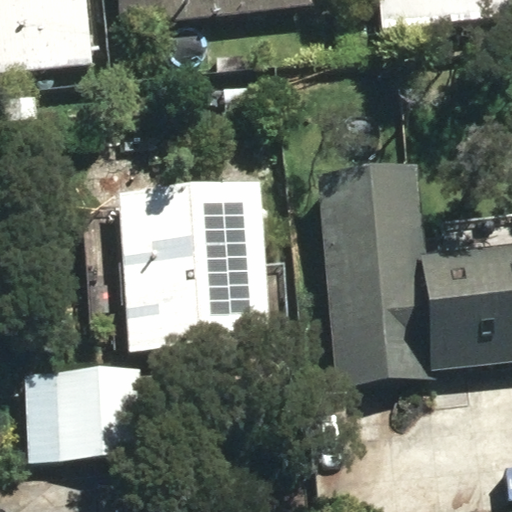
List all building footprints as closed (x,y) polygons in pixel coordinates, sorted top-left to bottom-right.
[(0,0),(0,87),(90,79),(82,0),(0,0)] [(114,0),(119,45),(315,26),(312,0),(114,0)] [(511,0),(374,0),(380,50),(511,36),(511,0)] [(320,202),(342,416),(432,407),(431,394),(511,385),(511,275),(420,284),(412,194),(320,202)] [(119,226),(130,375),(270,366),(260,216),(119,226)] [(55,392),(58,478),(143,475),(140,389),(55,392)] [(54,435),(53,404),(35,405),(36,434),(54,435)]
